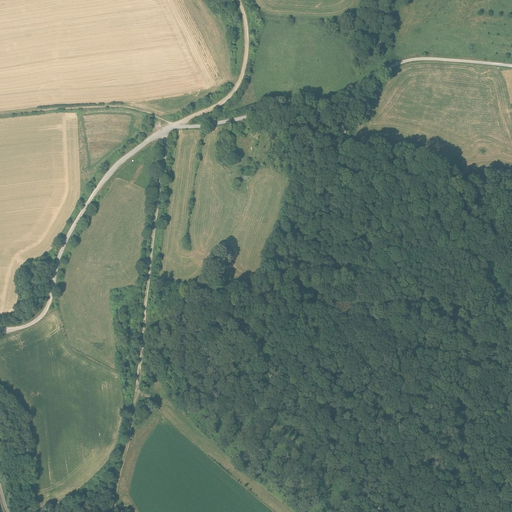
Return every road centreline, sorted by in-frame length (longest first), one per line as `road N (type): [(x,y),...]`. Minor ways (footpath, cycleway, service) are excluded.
road 1 (track): [(163,128),(115,511)]
road 2 (track): [(173,122),(340,104),(400,61),(511,66)]
road 3 (track): [(23,325),(44,312),(65,239),(92,194),(163,128)]
road 4 (track): [(173,122),(216,104),(239,79),(246,33),(238,0)]
road 5 (track): [(0,111),(101,104),(149,111)]
